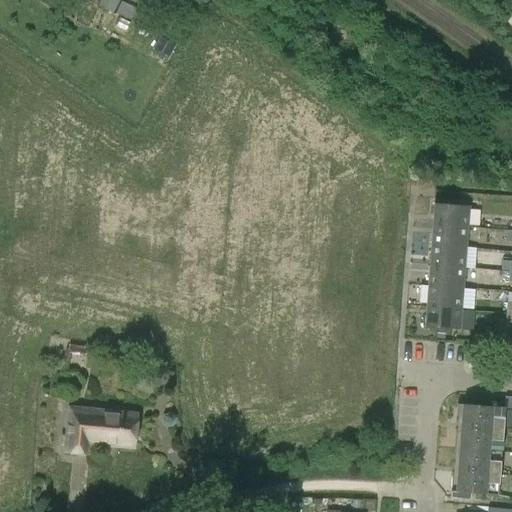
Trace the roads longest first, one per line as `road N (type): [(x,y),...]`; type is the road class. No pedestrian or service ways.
road 1 (track): [(183,511),(279,488),(423,493)]
road 2 (track): [(511,99),(362,0)]
road 3 (residential): [(435,379),(422,511)]
